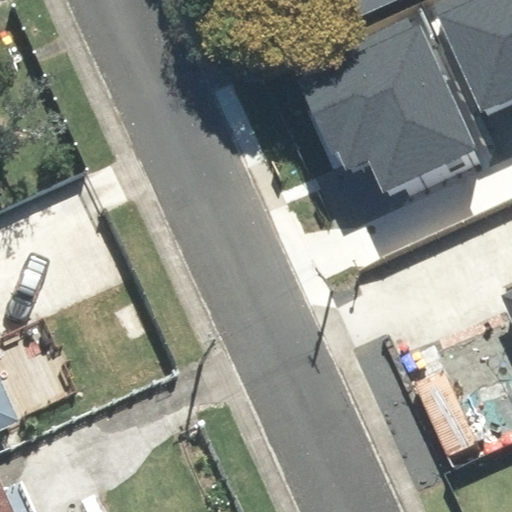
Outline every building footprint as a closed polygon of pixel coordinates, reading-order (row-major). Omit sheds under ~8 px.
[(355,0),(364,21),(413,0),(355,0)] [(511,0),(472,0),(446,11),(487,108),(511,97),(511,0)] [(307,64),(348,163),(366,155),(380,190),(473,151),(418,18),(307,64)] [(511,347),(490,302),(419,336),(467,436),(511,414),(511,347)] [(0,435),(25,424),(0,372),(0,435)] [(13,511),(4,491),(0,492),(0,511),(13,511)]
